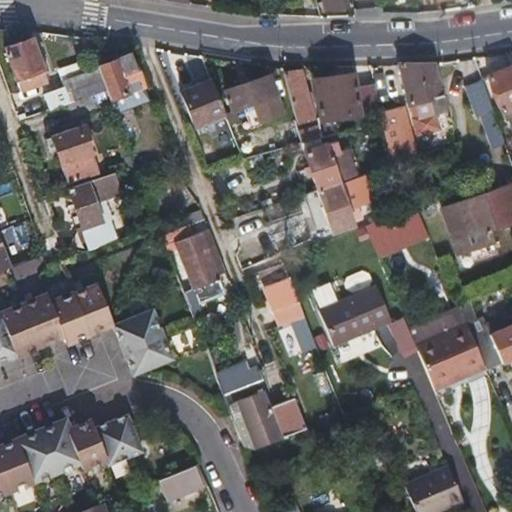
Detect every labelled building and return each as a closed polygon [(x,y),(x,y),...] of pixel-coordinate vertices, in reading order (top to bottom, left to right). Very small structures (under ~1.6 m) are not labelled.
[(318,0),(321,11),(331,9),(332,12),(349,8),(347,0),(318,0)] [(18,87),(30,82),(43,78),(28,36),(3,45),(18,87)] [(104,90),(108,100),(118,97),(140,88),(128,56),(95,69),(96,72),(104,90)] [(403,65),(408,96),(410,104),(428,100),(441,98),(435,65),(403,65)] [(511,65),(489,75),(495,93),(502,111),(509,108),(511,114),(511,65)] [(305,128),(307,127),(309,127),(302,93),(305,91),(300,71),(280,76),(293,128),(304,125),(305,128)] [(62,105),(104,90),(96,72),(65,84),(67,88),(44,96),(49,109),(62,105)] [(229,115),(234,113),(238,112),(242,122),(275,113),(263,76),(221,89),(229,115)] [(321,122),(379,113),(379,111),(375,87),(355,89),(353,78),(316,85),(321,122)] [(466,84),(471,100),(477,116),(481,115),(496,154),(506,150),(483,78),(466,84)] [(209,83),(194,89),(179,95),(191,123),(220,111),(209,83)] [(108,100),(104,90),(62,105),(68,120),(109,105),(108,100)] [(131,128),(118,97),(108,100),(109,105),(120,132),(131,128)] [(442,110),(441,98),(428,100),(429,112),(442,110)] [(379,113),(381,120),(395,116),(394,108),(379,111),(379,113)] [(244,138),(234,113),(229,115),(223,117),(233,142),(244,138)] [(395,116),(381,120),(387,165),(413,155),(407,113),(395,116)] [(41,138),(43,143),(45,147),(49,145),(63,181),(97,168),(80,124),(41,138)] [(295,135),(297,145),(321,137),(320,129),(295,135)] [(297,145),(297,146),(322,141),(321,137),(297,145)] [(314,191),(335,184),(350,178),(334,138),(322,141),(297,146),(314,191)] [(64,187),(86,248),(107,240),(85,178),(64,187)] [(457,255),(474,248),(491,241),(487,230),(511,220),(511,182),(511,181),(439,211),(457,255)] [(335,184),(314,191),(300,196),(316,236),(350,223),(335,184)] [(373,257),(423,233),(410,203),(359,225),(373,257)] [(182,236),(179,228),(161,235),(164,243),(173,240),(182,236)] [(182,236),(173,240),(174,245),(188,285),(189,288),(195,303),(223,293),(215,270),(219,269),(206,232),(201,233),(200,229),(182,236)] [(0,273),(11,269),(0,242),(0,273)] [(331,343),(358,331),(387,318),(372,284),(316,308),(331,343)] [(87,334),(110,325),(95,288),(72,297),(87,334)] [(195,303),(189,288),(183,291),(193,316),(199,313),(195,303)] [(464,295),(452,300),(454,306),(482,370),(488,368),(509,359),(511,365),(511,322),(509,324),(505,315),(484,323),(481,315),(474,318),(464,295)] [(87,334),(72,297),(48,307),(60,336),(63,344),(87,334)] [(22,308),(37,345),(60,336),(48,307),(45,299),(22,308)] [(302,318),(300,311),(297,304),(275,312),(280,325),(302,318)] [(482,370),(454,306),(404,328),(432,394),(483,372),(482,370)] [(37,345),(22,308),(0,316),(0,318),(14,355),(37,345)] [(150,313),(112,328),(121,352),(159,336),(150,313)] [(0,360),(14,355),(0,318),(0,360)] [(159,336),(121,352),(131,375),(169,359),(159,336)] [(268,380),(266,374),(264,369),(258,371),(263,382),(268,380)] [(242,371),(218,380),(224,396),(235,392),(248,387),(242,371)] [(234,421),(244,416),(239,404),(235,392),(224,396),(234,421)] [(304,430),(297,415),(291,401),(269,410),(263,395),(239,404),(244,416),(257,448),(304,430)] [(104,461),(107,468),(142,454),(126,416),(92,430),(104,461)] [(92,430),(90,423),(65,432),(77,462),(80,470),(104,461),(92,430)] [(65,432),(62,424),(39,434),(54,471),(77,462),(65,432)] [(39,434),(15,443),(30,481),(54,471),(39,434)] [(15,443),(0,449),(0,472),(7,490),(30,481),(15,443)] [(443,465),(423,474),(402,482),(415,511),(429,511),(458,500),(443,465)] [(161,482),(165,493),(169,503),(202,489),(194,470),(161,482)] [(338,511),(345,511),(340,501),(335,503),(338,511)]
